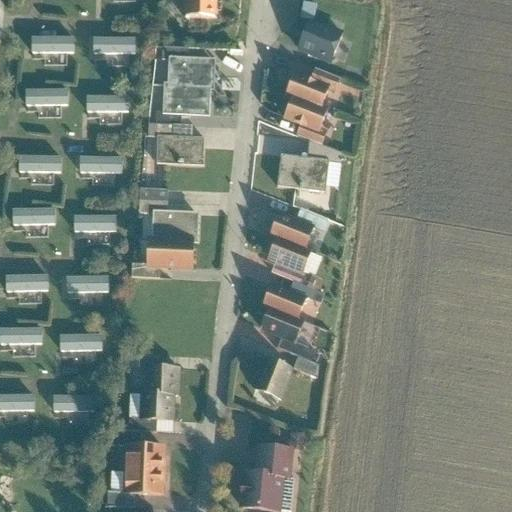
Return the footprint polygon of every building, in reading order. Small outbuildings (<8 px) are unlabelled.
[(222,0),(195,0),(194,18),(221,19),(222,0)] [(308,19),(297,49),(334,63),(346,33),(308,19)] [(78,36),(31,36),(31,54),(78,54),(78,36)] [(140,37),(93,38),(93,56),(140,55),(140,37)] [(169,41),(168,68),(221,70),(222,42),(169,41)] [(302,58),(293,80),(330,95),(339,72),(302,58)] [(164,69),(163,96),(216,98),(217,70),(164,69)] [(298,82),(289,105),(326,120),(335,97),(298,82)] [(72,89),(25,89),(25,107),(72,107),(72,89)] [(134,95),(87,96),(87,114),(135,113),(134,95)] [(158,121),(157,149),(210,150),(211,123),(158,121)] [(337,147),(284,137),(278,167),(331,177),(337,147)] [(66,155),(19,156),(19,174),(66,173),(66,155)] [(126,156),(79,157),(79,175),(126,174),(126,156)] [(285,201),(276,224),(314,238),(323,216),(285,201)] [(59,208),(12,209),(12,227),(59,227),(59,208)] [(151,210),(150,238),(203,239),(204,211),(151,210)] [(121,215),(74,215),(74,233),(121,233),(121,215)] [(281,226),(272,248),(310,263),(319,240),(281,226)] [(145,238),(145,266),(198,267),(199,239),(145,238)] [(278,272),(269,295),(306,310),(315,287),(278,272)] [(51,275),(4,275),(4,293),(52,293),(51,275)] [(113,276),(66,277),(66,295),(114,294),(113,276)] [(274,297),(265,320),(302,334),(311,312),(274,297)] [(45,327),(0,327),(0,345),(45,345),(45,327)] [(107,334),(59,334),(60,353),(107,352),(107,334)] [(284,391),(295,359),(266,348),(254,381),(284,391)] [(297,358),(295,370),(317,373),(318,362),(297,358)] [(181,370),(139,365),(136,388),(178,393),(181,370)] [(176,415),(178,393),(136,388),(134,412),(176,415)] [(38,394),(0,394),(0,412),(39,412),(38,394)] [(98,395),(51,395),(51,413),(98,413),(98,395)] [(264,437),(262,469),(298,472),(301,440),(264,437)] [(170,450),(133,448),(132,468),(169,470),(170,450)] [(168,494),(169,470),(132,468),(131,493),(168,494)] [(252,469),(249,502),(286,505),(288,472),(252,469)]
